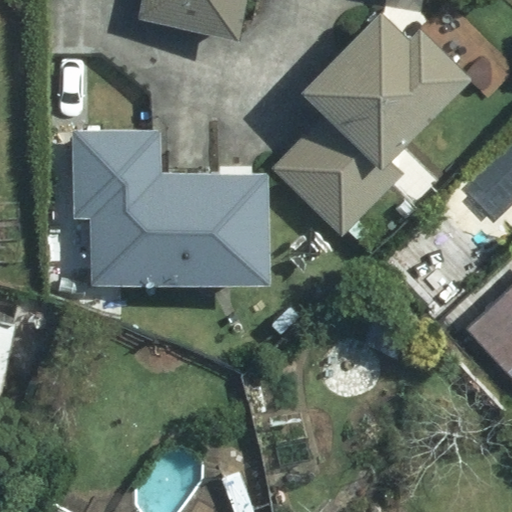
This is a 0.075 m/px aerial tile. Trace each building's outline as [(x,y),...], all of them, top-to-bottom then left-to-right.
[(160,0),(159,7),(257,26),(262,0),(160,0)] [(423,150),(408,136),(485,57),(440,13),(427,26),(400,0),(395,0),(323,73),(347,97),(295,150),(360,214),(423,150)] [(172,116),(83,120),(88,209),(101,209),(105,271),(292,261),(285,154),(174,161),(172,116)] [(511,358),(511,289),(477,323),(511,358)] [(87,511),(50,491),(37,511),(87,511)]
